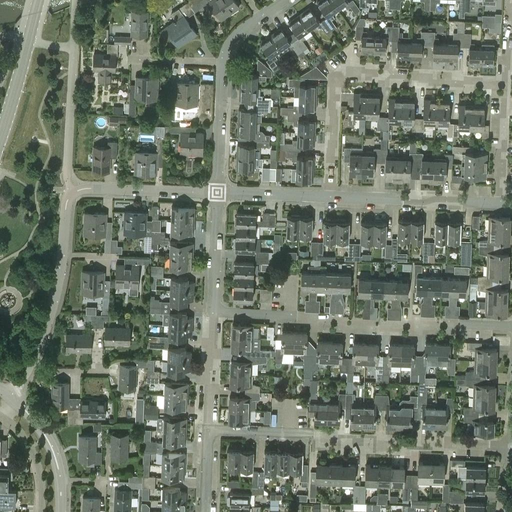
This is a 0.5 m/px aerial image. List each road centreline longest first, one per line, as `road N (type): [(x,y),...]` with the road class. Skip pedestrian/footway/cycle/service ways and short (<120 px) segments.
road 1 (residential): [(331,197),(335,83),(347,71),(504,86)]
road 2 (residential): [(12,400),(53,309),(72,193)]
road 3 (residential): [(479,328),(287,317)]
road 4 (residential): [(478,448),(290,433)]
road 5 (residential): [(499,206),(331,197)]
road 6 (unclassified): [(72,193),(72,48)]
road 7 (residential): [(217,193),(72,193)]
road 8 (residential): [(217,193),(224,66)]
road 9 (residential): [(60,511),(48,440),(12,400)]
road 10 (residential): [(212,314),(217,193)]
road 11 (residential): [(499,206),(504,86)]
